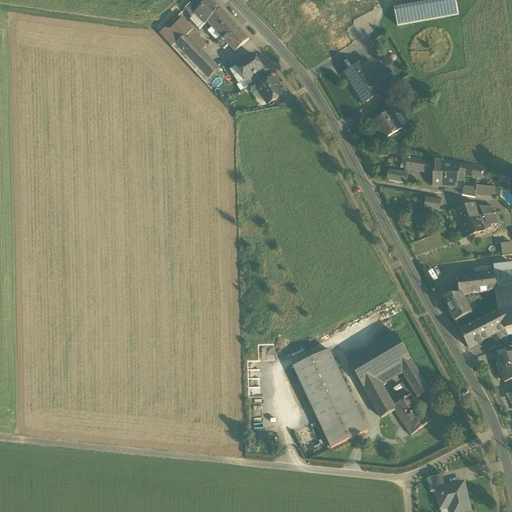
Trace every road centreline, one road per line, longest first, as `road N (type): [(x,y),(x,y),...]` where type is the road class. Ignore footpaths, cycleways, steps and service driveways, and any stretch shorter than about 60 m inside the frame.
road 1 (secondary): [(234,0),(319,99),(497,434)]
road 2 (track): [(407,478),(0,437)]
road 3 (track): [(0,7),(153,28),(187,0)]
road 4 (residential): [(407,511),(407,478),(497,434)]
